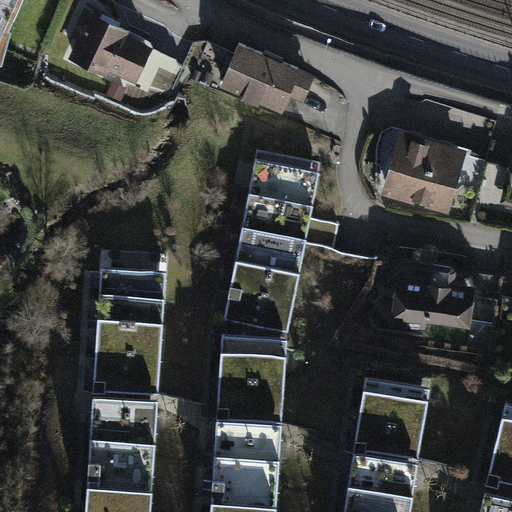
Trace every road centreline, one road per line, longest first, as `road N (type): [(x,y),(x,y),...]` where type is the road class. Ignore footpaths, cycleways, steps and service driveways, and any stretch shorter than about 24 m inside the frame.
road 1 (residential): [(222,0),(352,60),(370,90),(355,148),(367,206),(431,234),(511,251)]
road 2 (primary): [(307,0),(511,70)]
